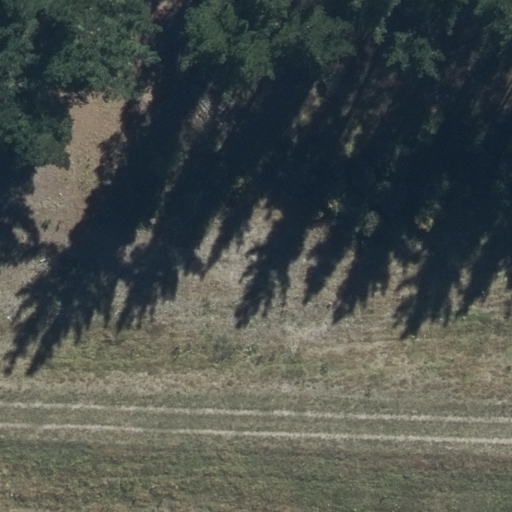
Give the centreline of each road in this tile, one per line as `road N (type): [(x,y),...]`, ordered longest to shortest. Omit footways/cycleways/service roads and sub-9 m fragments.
road 1 (track): [(0,404),(511,418)]
road 2 (track): [(94,225),(140,0)]
